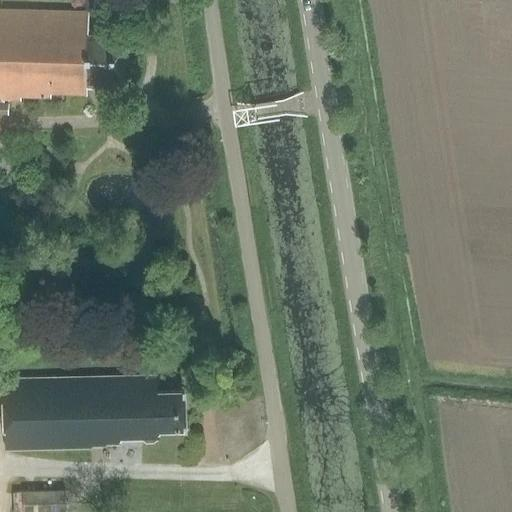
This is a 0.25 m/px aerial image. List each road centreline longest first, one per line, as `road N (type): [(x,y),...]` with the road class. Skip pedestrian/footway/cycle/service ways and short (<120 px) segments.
road 1 (tertiary): [(390,511),(307,0)]
road 2 (unclassified): [(291,511),(209,0)]
